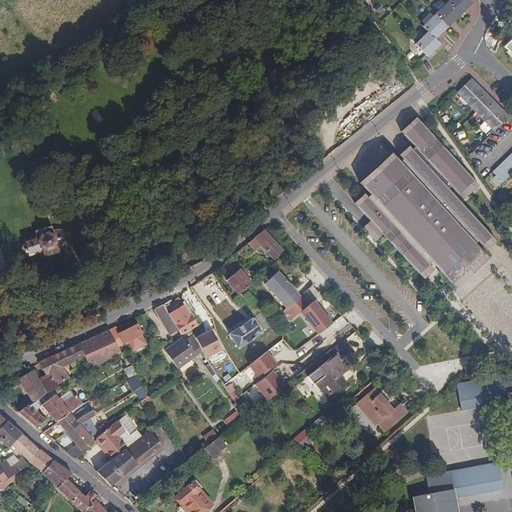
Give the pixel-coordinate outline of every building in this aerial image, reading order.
[(464,11),(473,3),(470,0),(448,0),(447,2),(460,16),(464,11)] [(460,16),(447,2),(435,14),(448,27),(454,21),(460,16)] [(448,27),(435,14),(423,26),(428,31),(436,39),(448,27)] [(441,44),(436,39),(428,31),(415,43),(427,55),(429,57),(433,53),(441,44)] [(491,97),(471,78),(456,92),(475,112),(491,97)] [(322,150),(385,102),(380,94),(374,88),(369,80),(305,128),(322,150)] [(377,85),(374,88),(380,94),(383,92),(377,85)] [(509,116),(503,110),(491,97),(475,112),(494,131),(509,116)] [(466,270),(484,253),(475,243),(477,241),(481,245),(491,236),(448,188),(451,186),(458,194),(474,180),(420,121),(404,134),(415,146),(412,149),(402,158),(400,161),(395,156),(379,171),(376,168),(366,177),(370,180),(363,187),(370,195),(357,207),(375,226),(368,233),(373,239),(381,232),(419,273),(432,260),(452,283),(455,280),(457,281),(467,272),(466,270)] [(511,173),(511,152),(492,172),(502,183),(511,173)] [(282,251),(263,230),(248,244),(255,251),(260,246),(274,259),(282,251)] [(54,231),(41,235),(42,240),(30,244),(34,257),(46,253),(48,258),(61,253),(59,249),(66,247),(68,242),(67,236),(61,234),(55,236),(54,231)] [(250,247),(247,245),(240,251),(243,255),(250,249),(250,247)] [(238,295),(253,282),(245,273),(241,268),(226,281),(231,286),(230,287),(233,291),(234,290),(238,295)] [(257,278),(249,269),(245,273),(253,282),(257,278)] [(264,283),(287,308),(299,296),(294,290),(295,290),(277,271),(264,283)] [(190,315),(178,295),(163,304),(175,324),(181,335),(189,330),(198,325),(192,314),(190,315)] [(283,311),(290,320),(299,311),(318,333),(331,322),(313,300),(308,305),(299,296),(287,308),(283,311)] [(244,319),(233,303),(215,315),(226,332),(244,319)] [(175,324),(163,304),(153,309),(165,329),(175,324)] [(261,332),(252,318),(229,334),(239,348),(261,332)] [(146,343),(141,335),(143,333),(137,323),(128,327),(127,325),(124,327),(125,329),(119,332),(116,326),(109,329),(118,347),(128,342),(133,350),(146,343)] [(121,353),(118,347),(109,329),(54,354),(63,367),(75,362),(75,363),(85,358),(91,368),(119,354),(121,353)] [(212,329),(195,339),(207,357),(222,349),(212,329)] [(180,368),(203,351),(198,344),(192,348),(183,337),(165,351),(180,368)] [(37,347),(34,342),(28,345),(31,350),(37,347)] [(22,349),(25,354),(31,350),(28,345),(22,349)] [(135,373),(125,351),(121,353),(119,354),(120,355),(124,364),(127,362),(129,366),(124,369),(128,377),(129,376),(135,373)] [(265,351),(249,364),(258,376),(275,363),(265,351)] [(63,367),(54,354),(40,361),(47,374),(39,379),(46,392),(59,386),(58,385),(69,378),(63,367)] [(346,382),(335,368),(343,362),(337,354),(315,371),(332,392),(346,382)] [(210,362),(206,365),(213,375),(217,372),(210,362)] [(153,393),(138,364),(134,366),(144,387),(143,388),(148,396),(150,395),(153,393)] [(272,370),(256,383),(267,397),(286,383),(281,377),(279,379),(272,370)] [(46,392),(39,379),(34,371),(18,381),(32,400),(27,404),(29,405),(34,402),(38,399),(46,392)] [(141,385),(135,373),(129,376),(135,389),(141,385)] [(509,402),(511,417),(511,374),(457,386),(461,411),(509,402)] [(148,396),(143,388),(141,385),(135,389),(133,390),(139,400),(148,396)] [(384,431),(406,412),(400,404),(393,409),(374,388),(356,403),(374,425),(376,423),(384,431)] [(70,412),(83,402),(77,394),(63,403),(55,393),(41,403),(57,421),(70,412)] [(160,396),(155,399),(162,412),(166,409),(160,396)] [(45,418),(34,409),(38,405),(34,402),(29,405),(27,404),(17,411),(36,427),(45,418)] [(70,412),(57,421),(66,433),(79,424),(80,425),(88,419),(95,414),(89,406),(73,416),(70,412)] [(229,428),(237,421),(233,416),(225,423),(229,428)] [(90,437),(99,431),(88,419),(80,425),(79,424),(66,433),(75,444),(66,451),(75,459),(85,451),(83,449),(93,441),(90,437)] [(0,440),(8,449),(21,434),(6,422),(0,428),(0,440)] [(127,446),(123,441),(127,437),(115,422),(96,438),(112,458),(127,446)] [(58,423),(44,433),(54,441),(66,433),(58,423)] [(110,485),(161,445),(149,429),(127,446),(112,458),(96,472),(110,485)] [(202,447),(217,436),(212,430),(197,440),(202,447)] [(31,444),(21,434),(8,449),(16,456),(19,454),(28,462),(39,451),(31,444)] [(301,441),(303,439),(299,434),(293,440),(297,445),(301,441)] [(305,446),(313,440),(309,435),(303,439),(301,441),(305,446)] [(220,450),(227,445),(219,436),(199,452),(207,461),(213,456),(215,459),(222,453),(220,450)] [(305,446),(301,441),(297,445),(295,446),(300,452),(305,446)] [(43,473),(53,462),(43,454),(39,451),(28,462),(43,473)] [(11,469),(19,463),(13,457),(5,462),(11,469)] [(11,469),(15,475),(28,466),(22,461),(19,463),(11,469)] [(0,471),(2,474),(11,469),(5,462),(0,465),(0,471)] [(66,479),(70,475),(66,471),(64,469),(60,467),(57,464),(53,462),(43,473),(42,474),(57,489),(66,479)] [(414,511),(458,511),(456,498),(503,490),(498,462),(423,475),(426,493),(412,496),(414,511)] [(15,475),(11,469),(2,474),(8,481),(13,477),(15,475)] [(8,486),(16,479),(13,477),(8,481),(4,483),(8,486)] [(72,503),(79,493),(66,479),(57,489),(72,503)] [(349,480),(336,491),(354,510),(366,499),(349,480)] [(200,488),(194,481),(177,496),(184,505),(179,509),(181,511),(205,511),(214,504),(200,488)] [(83,511),(96,497),(89,491),(85,497),(79,493),(72,503),(81,511),(83,511)] [(105,511),(98,504),(100,501),(96,497),(83,511),(105,511)]
